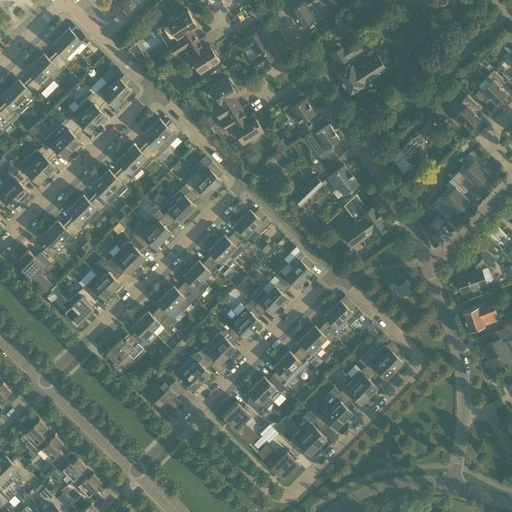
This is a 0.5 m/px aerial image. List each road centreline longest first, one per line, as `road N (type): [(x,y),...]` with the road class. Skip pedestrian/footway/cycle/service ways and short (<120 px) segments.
road 1 (residential): [(0,244),(152,91),(64,2),(0,64)]
road 2 (residential): [(190,417),(273,498),(290,497),(412,364),(407,348),(346,285)]
road 3 (residential): [(44,380),(242,182)]
road 4 (residential): [(426,264),(312,75)]
road 5 (residential): [(190,417),(333,274)]
road 6 (unclassified): [(464,418),(457,351),(426,264)]
road 7 (residential): [(333,274),(242,182)]
road 8 (tertiary): [(134,470),(44,380)]
road 9 (tertiary): [(334,511),(396,486),(451,486)]
road 10 (residential): [(426,264),(511,178)]
